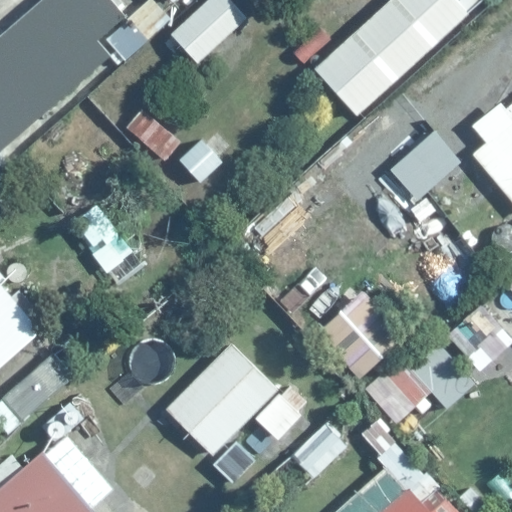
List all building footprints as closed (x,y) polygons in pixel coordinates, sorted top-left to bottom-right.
[(158,0),(142,0),(105,35),(126,57),(172,14),(158,0)] [(237,0),(198,0),(166,30),(195,61),(248,12),(237,0)] [(384,0),(312,66),(354,112),(478,0),(384,0)] [(137,59),(95,105),(122,130),(165,84),(137,59)] [(511,97),(506,102),(500,95),(472,119),(453,97),(420,125),(398,99),(318,167),(375,234),(471,152),(511,200),(511,97)] [(0,267),(0,359),(46,318),(0,267)] [(252,413),(273,434),(311,397),(289,376),(280,385),(233,337),(164,405),(212,453),(252,413)] [(0,392),(25,421),(65,385),(39,357),(0,392)] [(388,464),(330,511),(469,511),(384,409),(359,430),(388,464)] [(329,417),(292,451),(312,473),(349,439),(329,417)] [(43,455),(33,444),(0,474),(0,511),(91,511),(88,508),(116,482),(69,431),(43,455)] [(236,435),(211,460),(233,482),(258,458),(236,435)]
